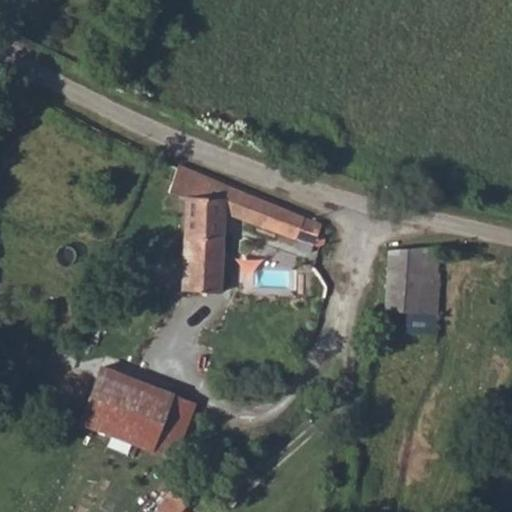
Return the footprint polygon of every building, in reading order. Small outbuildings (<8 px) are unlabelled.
[(180,164),(171,188),(188,196),(185,289),(221,290),(225,209),(254,222),(314,243),(322,224),(180,164)] [(390,249),(385,309),(436,318),(445,275),(431,274),(431,266),(442,265),(441,249),(390,249)] [(290,265),(290,281),(314,281),(314,265),(290,265)] [(102,365),(81,419),(174,457),(196,405),(102,365)] [(185,511),(183,510),(188,504),(173,493),(159,510),(161,511),(185,511)]
